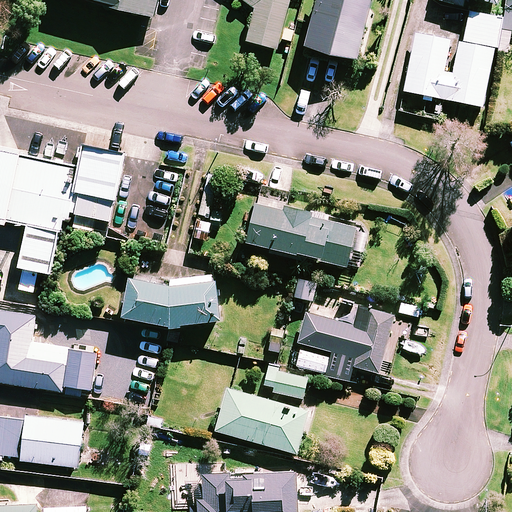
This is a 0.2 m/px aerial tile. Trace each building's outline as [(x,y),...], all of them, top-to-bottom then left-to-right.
[(72,0),(145,17),(152,19),(156,0),(72,0)] [(290,36),(298,0),(259,0),(254,28),(290,36)] [(372,0),(317,0),(306,48),(358,60),(372,0)] [(495,47),(507,50),(510,32),(500,30),(502,18),(470,12),(464,42),(460,41),(454,73),(444,72),(450,40),(417,34),(406,91),(483,106),(495,47)] [(129,139),(89,131),(79,180),(119,188),(129,139)] [(80,154),(29,143),(16,206),(33,210),(24,254),(57,261),(80,154)] [(218,177),(209,175),(200,215),(209,217),(218,177)] [(370,229),(358,226),(258,201),(248,241),(348,266),(353,250),(365,253),(370,229)] [(211,222),(197,220),(193,241),(207,244),(211,222)] [(192,254),(173,252),(172,265),(191,267),(192,254)] [(215,273),(172,279),(171,284),(131,278),(125,317),(179,326),(184,323),(221,320),(219,300),(215,273)] [(27,289),(0,284),(0,298),(25,303),(27,289)] [(333,289),(316,285),(312,304),(330,307),(333,289)] [(395,315),(359,306),(355,324),(308,312),(300,343),(357,357),(354,366),(380,372),(395,315)] [(36,316),(0,310),(0,381),(63,391),(64,385),(92,389),(98,352),(32,343),(36,316)] [(287,330),(273,327),(268,350),(282,353),(287,330)] [(331,357),(302,350),(298,366),(327,373),(331,357)] [(270,364),(269,369),(266,383),(275,385),(273,391),(304,398),(308,377),(278,371),(279,366),(270,364)] [(310,411),(228,389),(217,431),(298,453),(310,411)] [(80,466),(84,421),(24,415),(24,417),(0,414),(0,458),(5,459),(5,455),(21,457),(20,461),(80,466)] [(299,511),(297,469),(183,475),(185,503),(199,503),(199,511),(299,511)]
